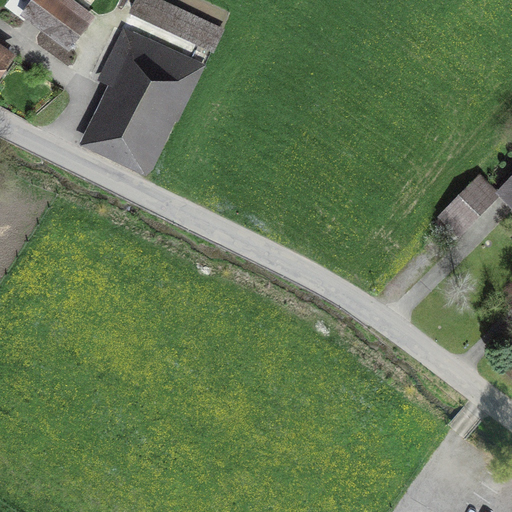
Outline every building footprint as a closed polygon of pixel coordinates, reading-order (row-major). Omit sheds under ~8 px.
[(58,6),(62,0),(38,0),(28,13),(67,43),(81,23),(58,6)] [(221,27),(162,0),(139,0),(128,24),(206,60),(221,27)] [(150,183),(202,72),(125,35),(101,85),(112,90),(83,152),(150,183)] [(0,83),(16,61),(0,50),(0,83)] [(502,203),(483,184),(445,224),(464,242),(502,203)] [(511,189),(503,199),(511,208),(511,189)]
